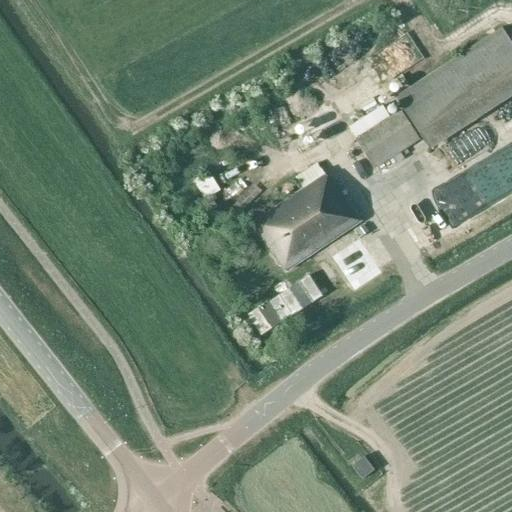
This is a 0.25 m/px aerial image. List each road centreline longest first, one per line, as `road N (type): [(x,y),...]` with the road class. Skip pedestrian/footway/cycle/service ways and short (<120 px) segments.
road 1 (unclassified): [(158,501),(272,410),(511,250)]
road 2 (tertiary): [(158,501),(0,302)]
